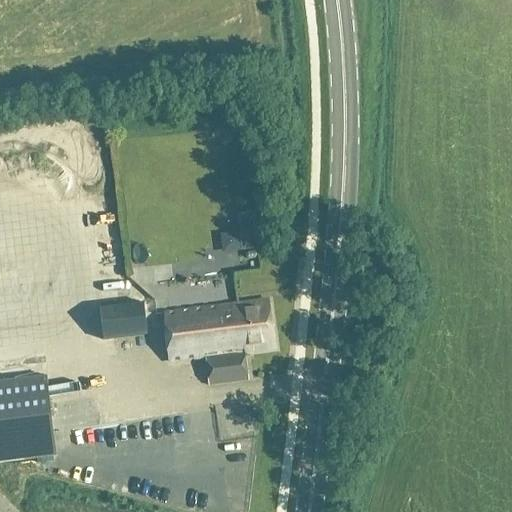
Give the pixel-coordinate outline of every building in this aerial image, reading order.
[(241,249),(257,247),(253,212),(237,214),(241,249)] [(28,281),(36,281),(39,258),(31,257),(28,281)] [(208,385),(248,380),(244,352),(273,348),(267,300),(163,313),(169,361),(204,357),(208,385)] [(148,336),(144,301),(99,307),(104,342),(148,336)] [(188,367),(171,370),(173,381),(190,378),(188,367)] [(0,461),(56,455),(46,374),(0,380),(0,461)] [(229,511),(230,511),(239,507),(224,482),(215,487),(229,511)]
